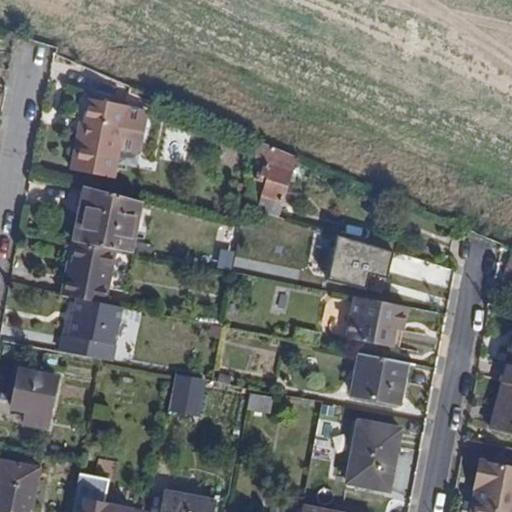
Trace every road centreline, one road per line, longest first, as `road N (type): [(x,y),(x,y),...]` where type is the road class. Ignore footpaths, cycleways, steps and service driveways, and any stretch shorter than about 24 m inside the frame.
road 1 (residential): [(424,511),(477,244)]
road 2 (residential): [(31,56),(0,217)]
